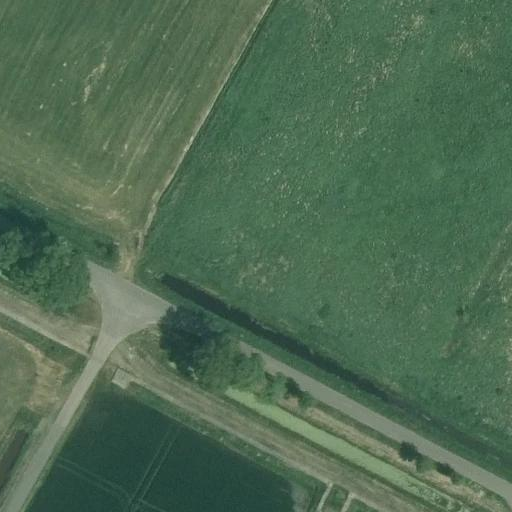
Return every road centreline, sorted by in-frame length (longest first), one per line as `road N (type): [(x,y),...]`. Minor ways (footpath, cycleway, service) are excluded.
road 1 (unclassified): [(511,492),(133,292)]
road 2 (unclassified): [(11,511),(133,292)]
road 3 (unclassified): [(133,292),(0,222)]
